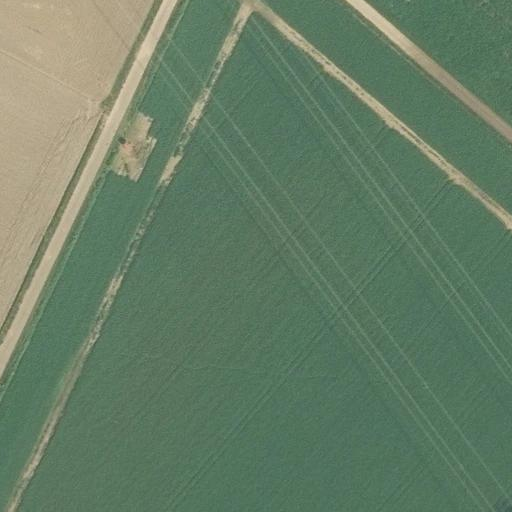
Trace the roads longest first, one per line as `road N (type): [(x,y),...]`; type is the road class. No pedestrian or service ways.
road 1 (unclassified): [(0,356),(175,0)]
road 2 (track): [(336,0),(511,141)]
